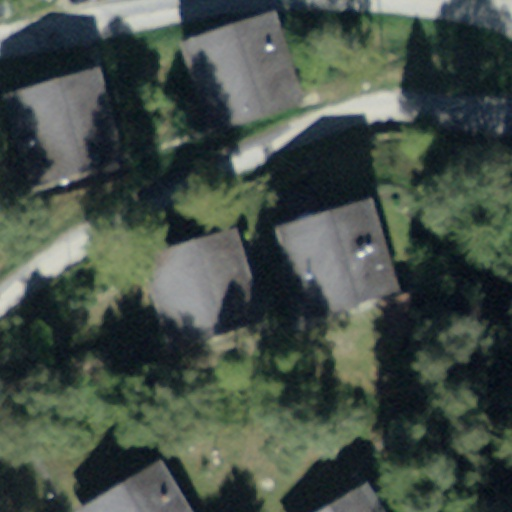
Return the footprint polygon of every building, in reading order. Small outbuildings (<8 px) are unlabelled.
[(277,2),(185,33),(218,134),(311,103),(277,2)] [(103,58),(2,88),(31,184),(132,155),(103,58)] [(366,192),(279,223),(317,326),(403,294),(366,192)] [(255,309),(219,212),(134,243),(170,341),(255,309)] [(185,511),(144,434),(68,474),(88,511),(185,511)] [(375,511),(350,471),(285,511),(375,511)]
